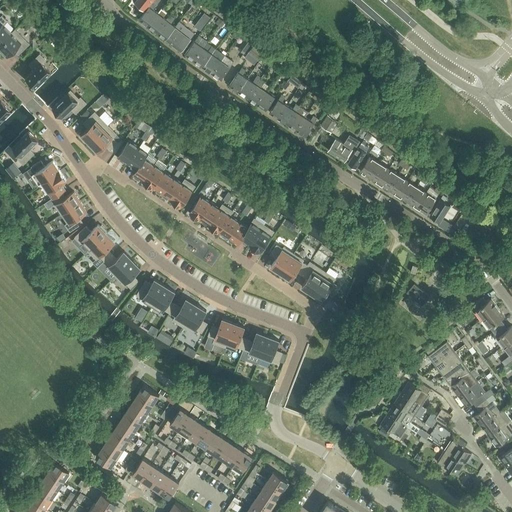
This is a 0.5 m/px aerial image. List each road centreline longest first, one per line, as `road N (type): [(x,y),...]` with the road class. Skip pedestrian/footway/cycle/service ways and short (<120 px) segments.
road 1 (residential): [(337,463),(276,428),(300,333),(236,306),(153,255),(0,71)]
road 2 (residential): [(511,304),(480,262),(195,75),(100,0)]
road 3 (secondary): [(356,0),(438,70),(482,95)]
